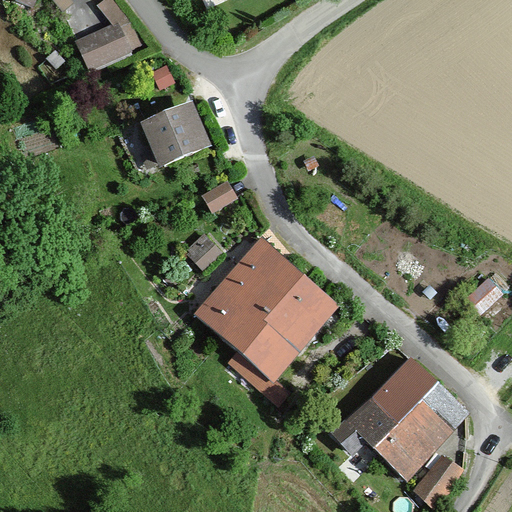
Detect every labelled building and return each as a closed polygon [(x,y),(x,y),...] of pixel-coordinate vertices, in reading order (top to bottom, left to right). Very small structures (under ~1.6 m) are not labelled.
[(0,0),(0,3),(17,16),(29,0),(0,0)] [(123,11),(120,6),(118,5),(109,12),(112,16),(123,11)] [(112,16),(124,32),(135,58),(144,55),(145,53),(136,30),(123,11),(112,16)] [(96,75),(135,58),(124,32),(84,49),(96,75)] [(149,127),(167,170),(204,155),(187,112),(149,127)] [(218,194),(198,209),(209,222),(228,207),(223,200),(218,194)] [(207,248),(197,257),(212,273),(222,264),(207,248)] [(200,326),(223,345),(286,270),(267,248),(200,326)] [(212,273),(197,257),(191,263),(205,279),(212,273)] [(334,307),(286,270),(223,345),(272,385),(334,309),(334,307)] [(501,300),(490,288),(472,305),(484,317),(501,300)] [(369,448),(382,460),(442,393),(414,367),(376,410),(328,452),(346,472),(369,448)] [(291,401),(276,388),(267,399),(276,407),(273,412),(278,416),(291,401)] [(464,413),(442,393),(382,460),(403,482),(464,413)] [(318,445),(325,442),(321,433),(314,436),(318,445)] [(451,463),(435,482),(453,497),(466,475),(453,463),(451,463)] [(441,511),(453,497),(435,482),(420,499),(432,511),(441,511)]
